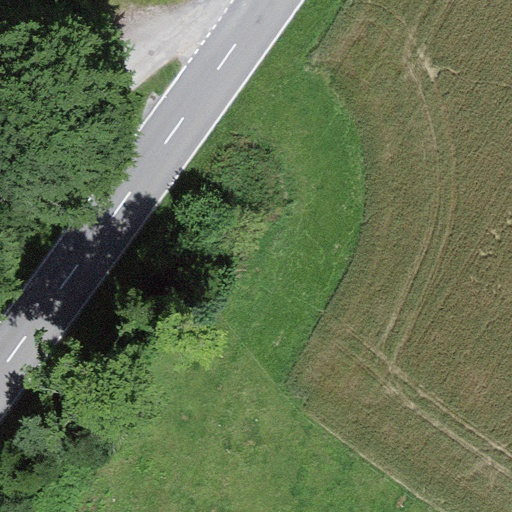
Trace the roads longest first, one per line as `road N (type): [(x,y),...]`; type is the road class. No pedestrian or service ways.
road 1 (secondary): [(0,371),(267,0)]
road 2 (track): [(156,33),(82,112),(0,222)]
road 3 (track): [(258,13),(156,33),(122,0)]
